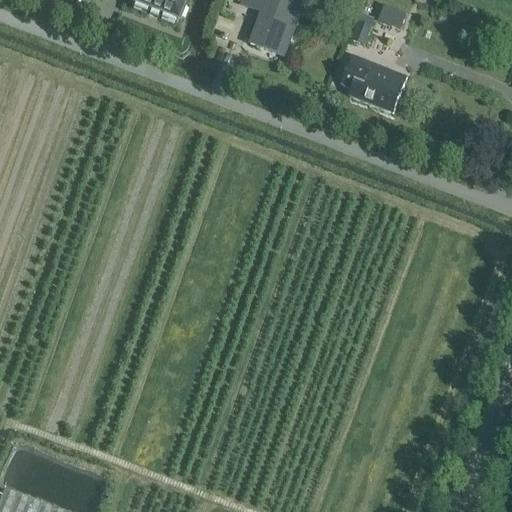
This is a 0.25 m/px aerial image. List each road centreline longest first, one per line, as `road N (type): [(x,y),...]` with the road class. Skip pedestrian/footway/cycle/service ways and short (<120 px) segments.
road 1 (unclassified): [(0,16),(511,211)]
road 2 (unclassified): [(467,511),(511,395)]
